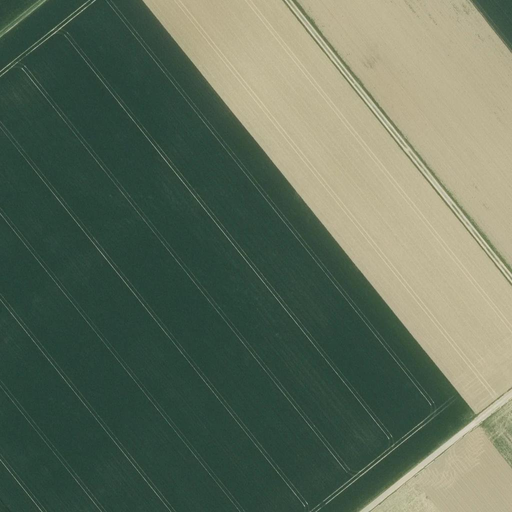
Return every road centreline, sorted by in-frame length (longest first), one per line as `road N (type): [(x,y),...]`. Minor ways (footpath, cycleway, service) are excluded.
road 1 (track): [(511,282),(285,0)]
road 2 (track): [(511,393),(365,511)]
